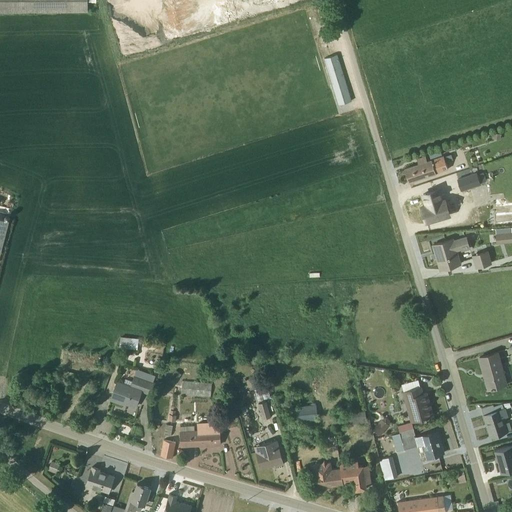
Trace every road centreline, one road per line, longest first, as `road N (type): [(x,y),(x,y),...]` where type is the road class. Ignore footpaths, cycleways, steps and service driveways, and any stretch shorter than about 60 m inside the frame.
road 1 (residential): [(335,0),(483,511)]
road 2 (residential): [(0,408),(320,511)]
